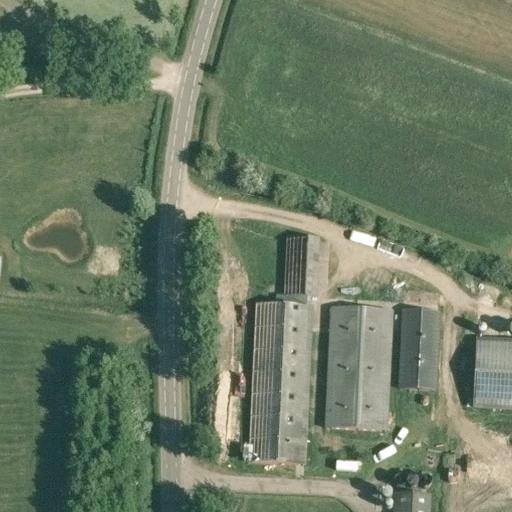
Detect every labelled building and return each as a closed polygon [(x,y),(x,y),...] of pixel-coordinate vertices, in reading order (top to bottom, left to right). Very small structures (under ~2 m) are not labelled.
[(311,287),(310,301),(325,302),(326,292),(337,293),(338,242),(297,240),(295,286),(311,287)] [(282,465),(285,305),(261,304),(258,465),(282,465)] [(314,466),(317,307),(287,306),(284,465),(314,466)] [(440,390),(440,308),(408,308),(408,390),(440,390)] [(396,431),(397,310),(336,309),(335,431),(396,431)] [(511,374),(482,373),(481,400),(511,401),(511,374)] [(427,511),(428,498),(394,497),(392,511),(427,511)]
